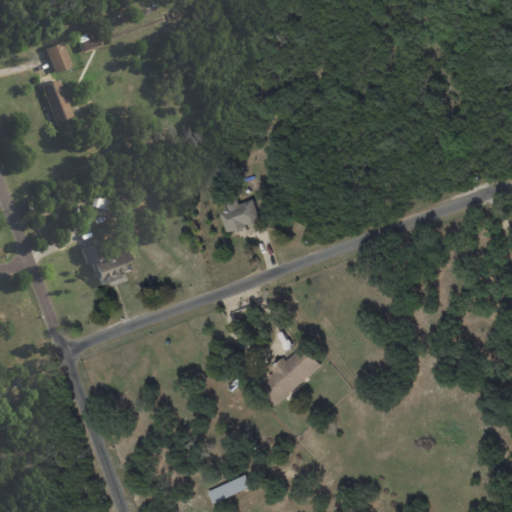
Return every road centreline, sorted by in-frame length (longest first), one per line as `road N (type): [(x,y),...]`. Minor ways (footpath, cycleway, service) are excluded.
road 1 (residential): [(62,353),(511,185)]
road 2 (residential): [(122,511),(0,190)]
